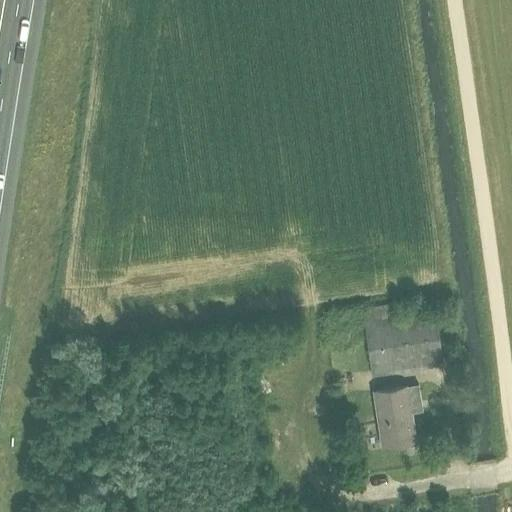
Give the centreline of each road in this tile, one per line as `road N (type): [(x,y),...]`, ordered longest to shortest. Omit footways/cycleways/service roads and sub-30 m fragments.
road 1 (track): [(511,416),(453,0)]
road 2 (unclassified): [(511,470),(342,496)]
road 3 (motorway): [(0,164),(27,0)]
